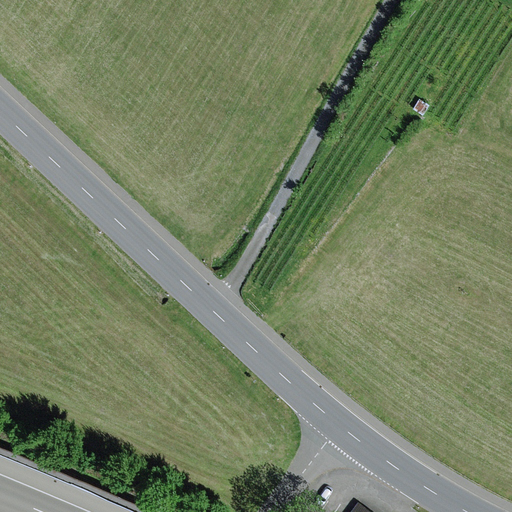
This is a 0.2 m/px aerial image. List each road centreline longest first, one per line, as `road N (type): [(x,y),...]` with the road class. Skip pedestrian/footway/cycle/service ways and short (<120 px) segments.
road 1 (primary): [(339,427),(0,110)]
road 2 (track): [(396,0),(214,313)]
road 3 (primary): [(468,511),(339,427)]
